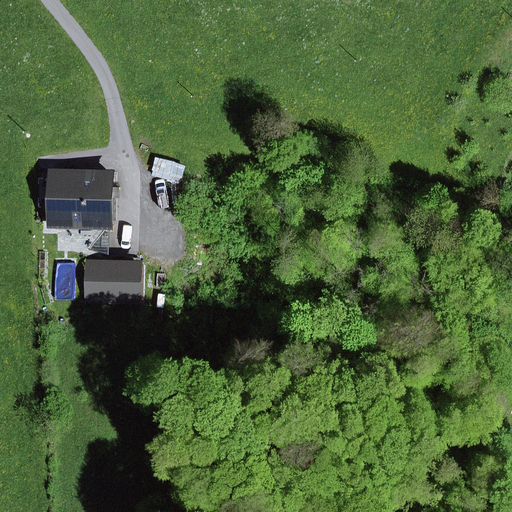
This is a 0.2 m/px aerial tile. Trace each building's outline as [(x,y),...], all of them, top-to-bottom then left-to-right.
[(112,175),(53,173),(52,180),(52,208),(51,225),(89,226),(109,227),(110,227),(111,199),(111,188),(112,175)] [(41,179),(41,207),(52,208),(52,180),(41,179)] [(120,188),(111,188),(111,199),(120,199),(120,188)] [(88,250),(90,250),(109,227),(89,226),(88,250)] [(140,301),(141,266),(90,265),(89,300),(140,301)]
